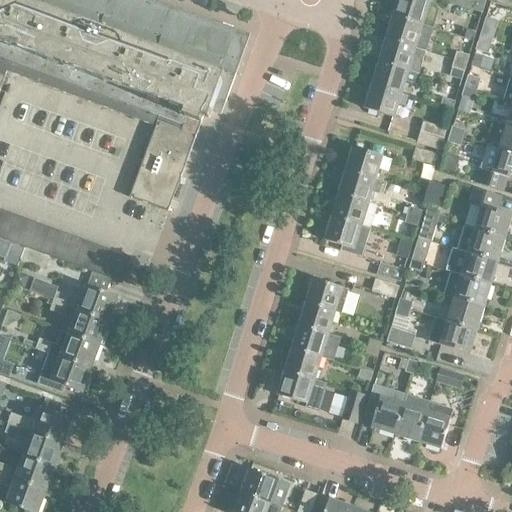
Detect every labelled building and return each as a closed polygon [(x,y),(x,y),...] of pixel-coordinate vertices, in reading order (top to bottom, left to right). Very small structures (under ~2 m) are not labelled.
[(157,122),(129,197),(168,212),(170,208),(169,207),(180,178),(183,169),(193,140),(195,140),(204,115),(207,116),(208,113),(205,112),(205,110),(220,116),(239,66),(236,65),(245,41),(204,26),(206,22),(146,0),(0,0),(0,90),(7,72),(144,122),(145,118),(157,122)] [(483,0),(427,0),(427,1),(422,0),(397,0),(397,3),(399,3),(394,17),(422,26),(432,29),(439,5),(457,6),(481,13),(485,1),(483,0)] [(501,15),(503,16),(505,7),(489,3),(484,18),(493,21),(494,19),(501,15)] [(387,40),(415,49),(422,26),(394,17),(393,16),(390,26),(392,26),(387,40)] [(490,46),(492,38),(479,35),(477,42),(490,46)] [(417,74),(418,75),(425,52),(415,49),(387,40),(386,39),(383,49),(385,49),(380,62),(380,63),(417,74)] [(477,42),(474,50),(487,54),(490,46),(477,42)] [(466,64),(469,56),(455,52),(453,60),(466,64)] [(453,60),(451,68),(464,72),(466,64),(453,60)] [(401,94),(405,83),(414,85),(417,74),(380,63),(380,62),(379,62),(376,72),(378,72),(374,85),(373,86),(401,94)] [(489,66),(487,72),(501,76),(503,70),(489,66)] [(476,92),(480,80),(467,76),(463,88),(476,92)] [(511,78),(510,78),(503,101),(511,103),(511,78)] [(371,95),(366,110),(394,118),(398,106),(403,107),(406,97),(401,95),(401,94),(373,86),(374,85),(372,85),(369,94),(371,95)] [(463,88),(461,96),(474,100),(476,92),(463,88)] [(455,102),(442,98),(439,106),(452,110),(455,102)] [(462,138),(465,130),(452,126),(449,134),(462,138)] [(511,128),(506,126),(499,149),(511,153),(511,128)] [(416,145),(440,152),(443,139),(420,132),(416,145)] [(449,134),(447,142),(460,146),(462,138),(449,134)] [(511,179),(511,153),(499,149),(488,146),(481,168),(480,168),(475,184),(502,192),(506,177),(511,179)] [(347,171),(347,172),(375,180),(382,157),(353,148),(350,157),(352,158),(347,171)] [(411,161),(435,168),(439,155),(415,148),(411,161)] [(368,203),(371,193),(380,196),(384,183),(375,180),(347,172),(347,171),(346,171),(343,180),(345,181),(340,194),(340,195),(368,203)] [(423,205),(438,210),(444,188),(430,183),(425,198),(423,205)] [(505,239),(511,215),(496,211),(501,196),(474,188),(469,204),(481,207),(474,230),(505,239)] [(333,217),(333,218),(361,226),(370,229),(377,206),(368,203),(340,195),(340,194),(339,194),(336,203),(338,204),(333,217)] [(419,219),(421,211),(408,207),(406,215),(419,219)] [(437,219),(440,211),(427,207),(424,215),(437,219)] [(14,216),(2,211),(0,216),(0,238),(5,240),(14,216)] [(406,215),(404,223),(417,227),(419,219),(406,215)] [(424,215),(422,223),(435,227),(437,219),(424,215)] [(16,244),(25,220),(14,216),(5,240),(12,243),(16,244)] [(361,226),(333,218),(333,217),(332,217),(329,226),(331,227),(327,240),(325,240),(324,241),(342,246),(340,251),(361,258),(370,229),(361,226)] [(37,224),(25,220),(16,244),(28,249),(37,224)] [(40,253),(49,228),(37,224),(28,249),(40,253)] [(465,227),(458,250),(468,253),(498,262),(505,239),(474,230),(465,227)] [(51,257),(60,233),(49,228),(40,253),(51,257)] [(72,237),(60,233),(51,257),(63,261),(72,237)] [(75,266),(84,241),(72,237),(63,261),(75,266)] [(0,256),(6,259),(12,243),(5,240),(0,238),(0,256)] [(417,238),(415,247),(428,251),(431,242),(417,238)] [(401,239),(396,256),(407,259),(412,243),(401,239)] [(87,270),(96,246),(84,241),(75,266),(87,270)] [(107,250),(96,246),(87,270),(98,274),(107,250)] [(18,263),(42,271),(46,258),(23,250),(18,263)] [(119,254),(107,250),(98,274),(110,279),(119,254)] [(424,264),(426,256),(413,253),(411,261),(424,264)] [(491,285),(498,262),(468,253),(461,276),(491,285)] [(110,279),(122,283),(131,259),(119,254),(110,279)] [(411,261),(408,269),(421,272),(424,264),(411,261)] [(381,263),(377,275),(400,282),(403,270),(381,263)] [(15,272),(11,284),(23,289),(26,281),(23,275),(15,272)] [(451,273),(444,296),(454,299),(484,308),(491,285),(461,276),(451,273)] [(348,290),(313,280),(310,289),(311,290),(307,303),(307,304),(335,312),(341,314),(348,290)] [(376,280),(372,292),(395,299),(398,287),(376,280)] [(87,287),(81,301),(56,292),(53,301),(109,322),(117,298),(87,287)] [(397,307),(410,310),(412,302),(399,299),(397,307)] [(477,331),(484,308),(454,299),(447,322),(477,331)] [(49,311),(74,320),(69,334),(100,345),(109,322),(53,301),(49,311)] [(303,312),(304,313),(300,326),(300,327),(328,335),(335,312),(307,304),(307,303),(306,303),(303,312)] [(410,310),(397,307),(395,314),(408,318),(410,310)] [(439,345),(470,354),(477,331),(447,322),(439,345)] [(298,336),(293,349),(293,350),(321,358),(333,362),(340,338),(328,335),(300,327),(300,326),(299,326),(296,335),(298,336)] [(390,328),(386,342),(411,349),(415,336),(390,328)] [(37,349),(49,353),(91,369),(100,345),(69,334),(63,332),(57,345),(40,339),(37,349)] [(366,347),(379,350),(381,343),(368,339),(366,347)] [(366,347),(364,354),(377,358),(379,350),(366,347)] [(314,381),(314,380),(321,358),(293,350),(293,349),(292,349),(289,358),(291,359),(286,372),(286,373),(314,381)] [(91,369),(49,353),(38,384),(61,393),(64,386),(82,393),(91,369)] [(403,359),(400,369),(406,371),(405,372),(413,374),(416,363),(403,359)] [(0,376),(7,379),(12,366),(0,361),(0,376)] [(432,367),(428,379),(435,381),(439,369),(432,367)] [(439,369),(435,381),(443,384),(459,389),(463,377),(439,369)] [(359,370),(357,378),(369,382),(372,373),(359,370)] [(282,381),(284,382),(279,396),(307,404),(306,407),(318,411),(326,384),(314,380),(314,381),(286,373),(286,372),(285,371),(282,381)] [(374,417),(371,428),(394,435),(404,405),(403,405),(406,395),(374,386),(365,414),(374,417)] [(342,419),(357,424),(365,397),(350,392),(342,419)] [(404,405),(394,435),(417,442),(427,412),(426,412),(429,403),(429,402),(406,395),(403,405),(404,405)] [(12,414),(9,424),(22,429),(33,433),(64,444),(66,436),(69,437),(72,436),(76,425),(75,422),(72,421),(72,420),(59,415),(62,405),(46,399),(42,409),(40,408),(36,410),(32,420),(25,417),(25,418),(12,414)] [(453,410),(429,403),(426,412),(427,412),(417,442),(441,449),(453,410)] [(0,421),(0,431),(5,433),(19,438),(22,429),(9,424),(0,421)] [(22,429),(19,438),(29,442),(24,456),(55,468),(64,444),(33,433),(22,429)] [(7,467),(4,475),(15,480),(46,491),(55,468),(24,456),(19,471),(7,467)] [(281,508),(290,485),(249,470),(246,479),(247,480),(243,493),(242,493),(270,504),(281,508)] [(15,480),(4,475),(0,474),(0,484),(12,489),(7,504),(28,511),(38,511),(46,491),(15,480)] [(310,511),(317,495),(305,491),(297,511),(310,511)] [(239,502),(235,511),(279,511),(281,508),(270,504),(242,493),(243,493),(241,492),(237,502),(239,502)] [(350,511),(352,508),(329,499),(324,511),(350,511)]
